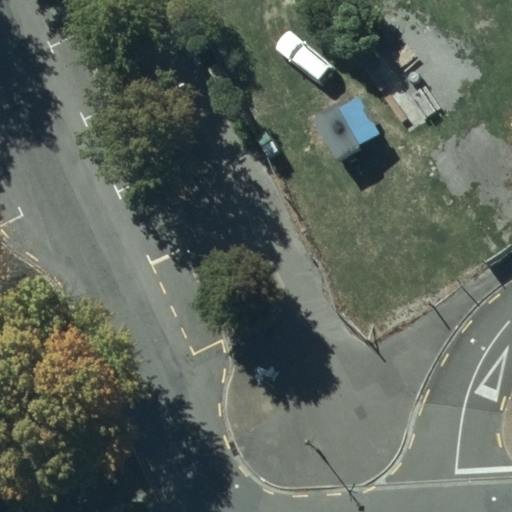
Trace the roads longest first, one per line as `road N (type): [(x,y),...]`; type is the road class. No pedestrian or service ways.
road 1 (residential): [(0,56),(218,511)]
road 2 (residential): [(454,511),(468,393),(511,318)]
